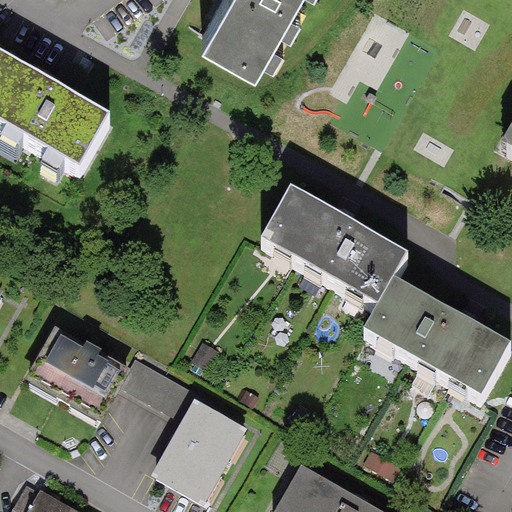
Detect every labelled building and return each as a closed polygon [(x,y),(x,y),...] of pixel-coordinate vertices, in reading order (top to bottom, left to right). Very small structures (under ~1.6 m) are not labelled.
[(214,0),(197,31),(249,60),(283,0),(214,0)] [(43,87),(0,63),(0,132),(9,138),(2,151),(16,159),(24,146),(50,161),(42,175),(58,184),(66,170),(80,178),(110,125),(43,87)] [(511,139),(503,154),(511,159),(511,139)] [(409,266),(292,198),(262,250),(379,317),(395,290),(409,266)] [(395,290),(379,317),(365,343),(483,409),(511,356),(511,355),(463,328),(395,290)] [(94,351),(58,330),(27,383),(97,423),(127,371),(94,351)] [(219,354),(204,346),(192,366),(207,374),(219,354)] [(202,407),(207,399),(136,360),(120,390),(185,425),(196,404),(202,407)] [(202,407),(196,404),(185,425),(172,445),(152,479),(203,509),(248,434),(202,407)] [(402,470),(371,453),(360,473),(391,490),(402,470)] [(377,511),(365,505),(301,469),(276,511),(377,511)] [(73,511),(41,494),(40,495),(28,488),(14,511),(73,511)]
